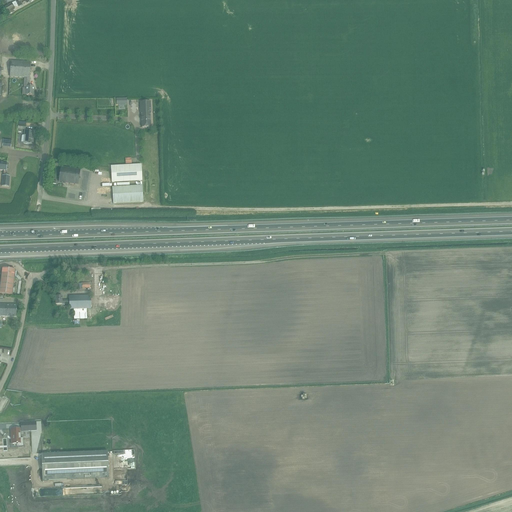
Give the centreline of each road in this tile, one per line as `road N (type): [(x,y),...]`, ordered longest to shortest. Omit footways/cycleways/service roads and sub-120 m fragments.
road 1 (motorway): [(0,248),(511,231)]
road 2 (motorway): [(511,220),(0,236)]
road 3 (unclassified): [(0,390),(32,276),(55,268),(264,261)]
road 4 (unclassified): [(42,215),(53,0)]
